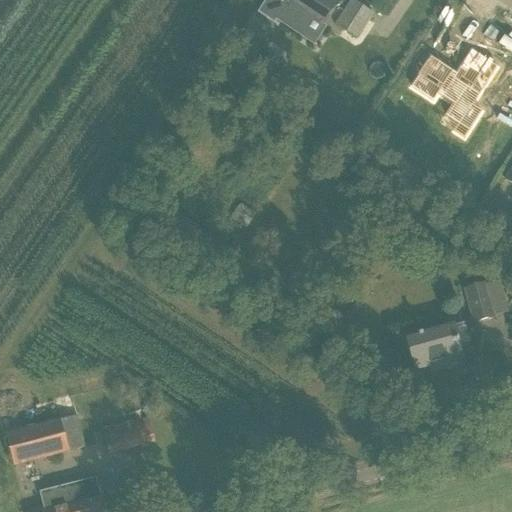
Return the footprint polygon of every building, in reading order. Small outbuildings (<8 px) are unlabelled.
[(268,0),(259,14),(273,24),(287,2),(322,25),(338,0),(268,0)] [(351,0),(349,0),(335,24),(358,39),(374,14),(351,0)] [(455,74),(430,58),(410,88),(433,103),(438,96),(453,106),(445,118),(457,126),(452,132),(464,140),(482,112),(472,106),(477,99),(497,68),(471,51),(455,74)] [(238,254),(186,219),(172,211),(156,200),(137,229),(152,240),(165,250),(217,284),(238,254)] [(231,217),(245,228),(255,214),(240,204),(231,217)] [(511,219),(507,216),(499,230),(511,238),(511,219)] [(492,315),(485,284),(465,289),(472,320),(492,315)] [(406,339),(415,370),(444,361),(446,368),(463,363),(452,326),(406,339)] [(5,435),(13,466),(84,448),(76,416),(60,420),(5,435)] [(109,425),(100,428),(108,455),(155,443),(148,417),(110,427),(109,425)] [(26,511),(104,511),(96,478),(39,492),(43,508),(26,511)]
